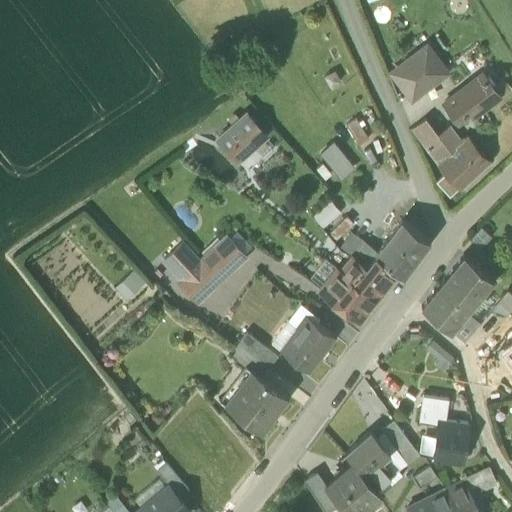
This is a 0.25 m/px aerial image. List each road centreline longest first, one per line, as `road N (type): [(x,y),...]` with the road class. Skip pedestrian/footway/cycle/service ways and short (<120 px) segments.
road 1 (residential): [(342,0),(445,241)]
road 2 (residential): [(243,511),(398,304)]
road 3 (residential): [(398,304),(460,347),(486,443),(511,477)]
